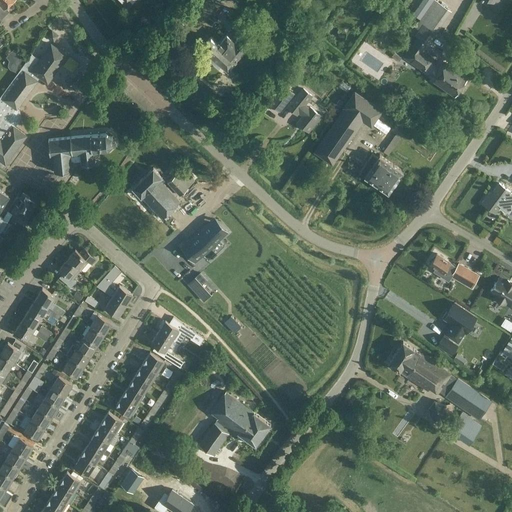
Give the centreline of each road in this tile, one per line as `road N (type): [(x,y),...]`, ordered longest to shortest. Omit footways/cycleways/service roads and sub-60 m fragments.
road 1 (residential): [(378,259),(331,246),(284,217),(118,60),(73,0)]
road 2 (residential): [(12,511),(155,287),(77,218)]
road 3 (unclassified): [(244,511),(353,368),(378,259)]
road 4 (unclassified): [(428,212),(511,90)]
road 5 (residential): [(0,320),(77,218)]
